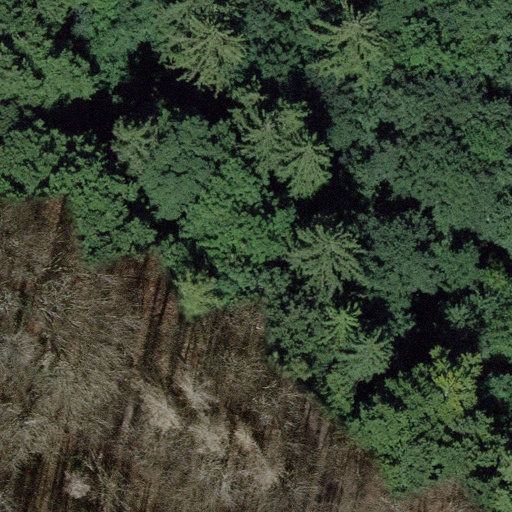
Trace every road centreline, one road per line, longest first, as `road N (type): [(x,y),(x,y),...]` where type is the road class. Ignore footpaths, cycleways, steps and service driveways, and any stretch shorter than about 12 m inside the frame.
road 1 (track): [(365,511),(151,0)]
road 2 (track): [(299,511),(0,333)]
